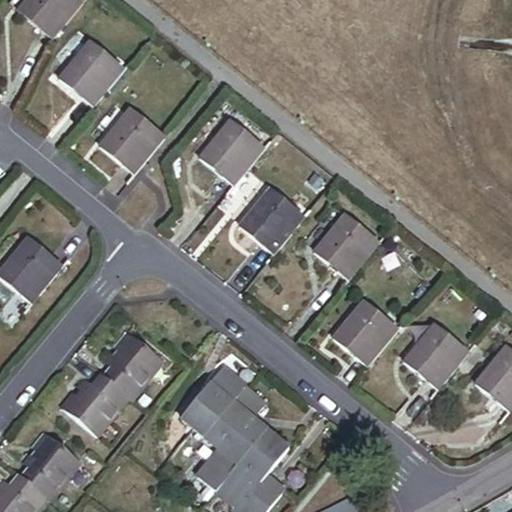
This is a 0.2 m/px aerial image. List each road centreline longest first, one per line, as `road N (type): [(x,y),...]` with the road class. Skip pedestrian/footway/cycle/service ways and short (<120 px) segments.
road 1 (residential): [(452,504),(138,246)]
road 2 (residential): [(138,246),(0,419)]
road 3 (residential): [(138,246),(0,139)]
